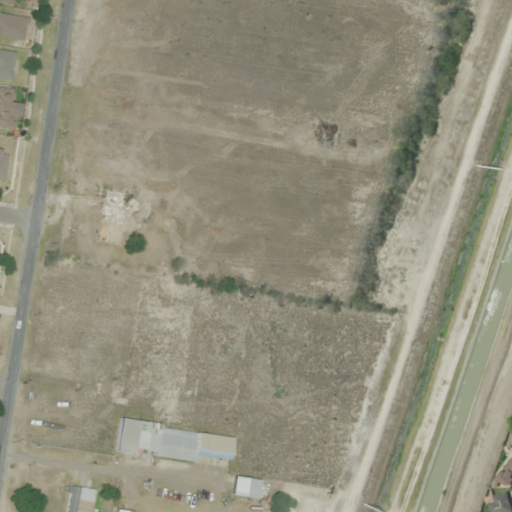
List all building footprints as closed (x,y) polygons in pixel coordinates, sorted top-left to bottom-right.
[(0,37),(25,40),(27,17),(0,14),(0,37)] [(0,128),(13,129),(15,88),(0,87),(0,128)] [(99,242),(125,245),(127,234),(136,235),(138,217),(124,215),(127,193),(106,190),(99,242)] [(111,374),(112,360),(106,360),(110,324),(89,322),(88,333),(86,333),(82,370),(111,374)] [(349,347),(332,345),(329,372),(346,374),(349,347)] [(195,462),(196,455),(230,459),(233,435),(120,421),(116,453),(135,455),(135,454),(195,462)] [(511,460),(500,479),(511,487),(511,460)] [(231,496),(258,499),(260,481),(233,477),(231,496)] [(89,511),(94,490),(69,486),(64,511),(89,511)] [(490,498),(494,511),(509,511),(511,511),(511,502),(508,492),(490,498)]
